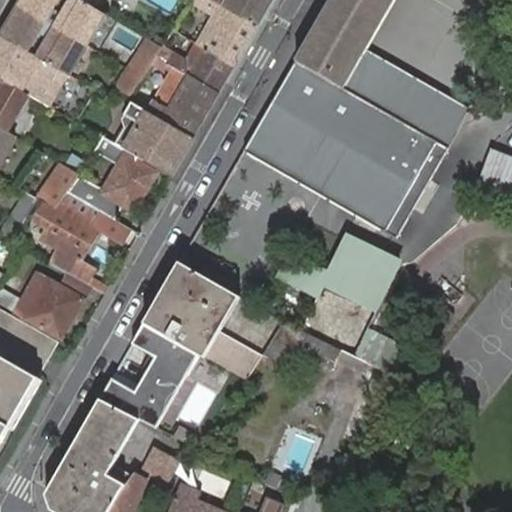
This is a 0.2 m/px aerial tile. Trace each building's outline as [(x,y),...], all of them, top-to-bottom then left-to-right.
[(80,0),(22,0),(19,6),(87,45),(106,14),(92,7),(80,0)] [(258,27),(210,0),(194,0),(193,3),(215,16),(204,36),(190,28),(185,37),(191,40),(236,66),(258,27)] [(210,0),(258,27),(273,0),(210,0)] [(330,0),(245,150),(397,237),(448,147),(344,87),(366,49),(394,0),(330,0)] [(19,6),(1,37),(66,75),(70,76),(87,45),(19,6)] [(66,75),(1,37),(0,38),(0,78),(28,94),(49,106),(66,75)] [(163,48),(149,40),(117,90),(131,98),(141,83),(154,62),(157,56),(163,48)] [(163,47),(163,48),(157,56),(168,63),(220,94),(236,66),(191,40),(188,45),(194,50),(188,60),(163,47)] [(366,49),(344,87),(448,147),(471,109),(366,49)] [(147,110),(194,138),(195,138),(220,94),(168,63),(164,69),(154,62),(141,83),(153,89),(165,71),(169,73),(147,110)] [(28,94),(0,78),(0,127),(7,131),(28,94)] [(172,177),(194,138),(147,110),(132,102),(123,118),(124,129),(115,144),(143,160),(172,177)] [(80,175),(67,192),(103,213),(112,198),(135,212),(158,174),(141,164),(143,160),(115,144),(105,138),(95,151),(110,160),(99,178),(84,169),(80,175)] [(511,158),(493,152),(479,188),(511,200),(511,158)] [(56,208),(67,192),(80,175),(62,164),(38,199),(39,199),(56,208)] [(27,218),(39,199),(38,199),(27,192),(1,234),(13,242),(27,218)] [(133,245),(140,233),(103,213),(67,192),(56,208),(39,199),(27,218),(50,229),(44,240),(60,249),(51,264),(67,273),(88,285),(97,270),(82,261),(101,227),(133,245)] [(355,356),(399,261),(345,236),(329,272),(290,253),(278,279),(317,298),(302,330),(355,356)] [(248,381),(263,356),(221,332),(241,297),(180,262),(145,324),(199,355),(206,359),(207,358),(248,381)] [(23,301),(38,274),(29,269),(14,297),(23,301)] [(91,286),(88,285),(67,273),(60,285),(38,274),(23,301),(14,297),(0,288),(0,304),(61,339),(84,299),(91,286)] [(0,309),(0,444),(10,428),(22,408),(16,405),(23,394),(28,397),(33,400),(43,382),(38,379),(59,343),(0,309)] [(360,451),(389,373),(355,356),(302,330),(284,322),(263,356),(282,367),(292,349),(322,364),(334,370),(322,407),(351,418),(341,444),(360,451)] [(199,355),(145,324),(133,345),(154,358),(134,392),(113,380),(101,400),(140,419),(157,428),(199,355)] [(309,402),(322,407),(334,370),(322,364),(309,402)] [(52,510),(55,511),(110,511),(122,491),(126,485),(132,478),(133,477),(113,466),(128,441),(140,419),(101,400),(46,494),(52,510)] [(238,459),(266,469),(282,426),(253,417),(238,459)] [(140,419),(128,441),(151,454),(155,448),(163,431),(157,428),(140,419)] [(208,447),(205,452),(212,456),(215,451),(208,447)] [(122,491),(110,511),(140,511),(156,483),(167,489),(180,462),(155,448),(151,454),(146,462),(133,478),(132,478),(126,485),(122,491)] [(170,511),(235,511),(240,502),(230,497),(224,511),(198,501),(201,492),(182,484),(170,511)] [(280,511),(278,511),(277,511),(256,511),(260,503),(253,500),(247,511),(280,511)]
